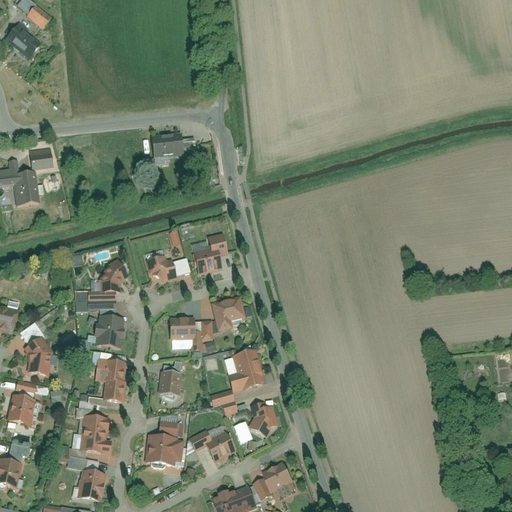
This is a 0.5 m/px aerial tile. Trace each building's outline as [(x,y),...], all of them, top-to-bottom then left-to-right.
[(19,19),(35,32),(57,5),(50,0),(18,0),(12,8),(22,16),(19,19)] [(15,21),(0,39),(0,40),(28,63),(43,44),(15,21)] [(178,135),(145,138),(147,161),(180,158),(178,135)] [(0,189),(8,189),(10,207),(43,204),(40,172),(19,174),(18,162),(0,163),(0,189)] [(208,176),(196,177),(197,189),(209,188),(208,176)] [(172,248),(180,246),(176,233),(169,235),(172,248)] [(199,276),(220,271),(215,251),(195,256),(199,276)] [(81,257),(71,258),(73,268),(82,266),(81,257)] [(164,282),(175,279),(171,263),(167,264),(164,262),(163,259),(148,264),(151,275),(164,282)] [(121,282),(126,279),(117,264),(106,269),(100,281),(101,295),(118,294),(118,287),(121,282)] [(190,274),(176,278),(177,282),(182,280),(184,289),(194,287),(190,274)] [(230,329),(229,322),(243,319),(239,301),(213,307),(219,332),(230,329)] [(0,333),(4,334),(11,308),(0,304),(0,333)] [(119,350),(122,323),(100,320),(99,328),(97,328),(96,338),(98,338),(97,347),(119,350)] [(194,341),(193,322),(172,322),(173,330),(171,331),(171,342),(194,341)] [(32,334),(17,344),(23,359),(19,370),(41,376),(47,348),(32,334)] [(224,362),(232,394),(262,386),(253,354),(224,362)] [(118,380),(120,360),(98,358),(96,378),(118,380)] [(174,399),(177,399),(181,370),(163,368),(159,396),(162,397),(162,398),(173,403),(174,399)] [(116,401),(118,380),(96,378),(94,398),(116,401)] [(4,389),(0,410),(0,419),(23,424),(31,383),(10,379),(8,390),(4,389)] [(43,390),(44,399),(56,398),(55,389),(43,390)] [(224,419),(237,414),(228,392),(208,400),(211,409),(219,407),(224,419)] [(249,416),(240,426),(261,438),(273,420),(267,400),(242,404),(249,416)] [(62,448),(72,450),(102,454),(105,435),(97,434),(100,416),(76,412),(73,431),(65,430),(62,448)] [(140,430),(134,464),(165,470),(167,459),(175,461),(179,438),(170,436),(172,423),(153,420),(151,432),(140,430)] [(189,450),(198,444),(209,464),(232,451),(216,422),(201,430),(199,427),(182,436),(189,450)] [(0,483),(8,486),(15,453),(20,454),(22,446),(4,442),(1,455),(0,454),(0,483)] [(511,450),(498,452),(501,486),(511,485),(511,450)] [(79,470),(74,469),(68,497),(94,502),(100,473),(90,471),(92,460),(81,458),(79,470)] [(248,481),(255,499),(266,494),(287,486),(278,462),(253,472),(255,478),(248,481)] [(204,495),(210,511),(233,511),(251,506),(241,481),(204,495)] [(82,511),(82,510),(52,503),(50,511),(82,511)]
